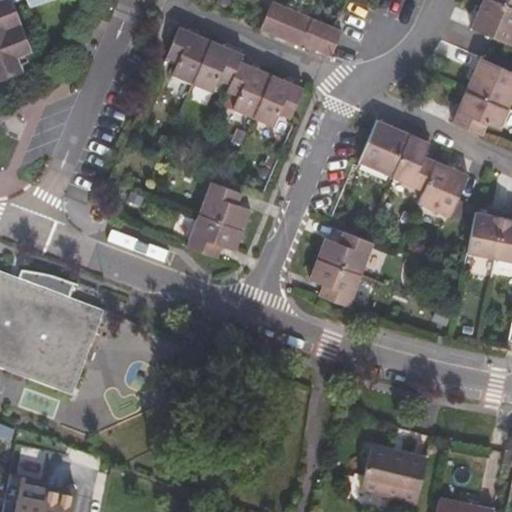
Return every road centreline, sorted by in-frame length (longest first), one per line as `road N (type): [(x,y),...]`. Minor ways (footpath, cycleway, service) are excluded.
road 1 (residential): [(511,387),(328,342),(252,312)]
road 2 (residential): [(252,312),(362,84)]
road 3 (residential): [(134,0),(39,232)]
road 4 (residential): [(252,312),(39,232)]
road 5 (residential): [(511,164),(362,84)]
road 6 (residential): [(362,84),(426,44),(443,0)]
